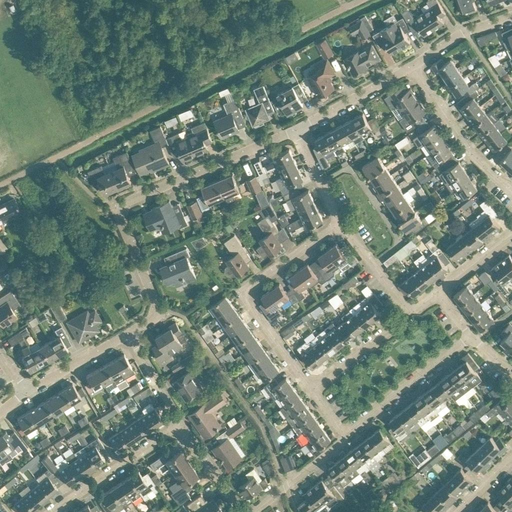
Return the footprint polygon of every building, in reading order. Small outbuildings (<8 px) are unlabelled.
[(427,0),(426,1),(431,8),(424,12),(434,29),(444,22),(440,16),(446,13),(443,8),(437,0),(427,0)] [(473,0),(456,0),(461,12),(468,9),(469,12),(477,9),(473,0)] [(403,14),(410,26),(413,31),(414,31),(414,30),(419,27),(424,35),(434,29),(424,12),(414,19),(408,10),(403,14)] [(366,15),(361,18),(365,24),(369,22),(366,15)] [(403,17),(388,26),(401,47),(410,42),(404,30),(409,27),(403,17)] [(361,18),(348,25),(352,34),(358,31),(362,38),(370,33),(365,24),(361,18)] [(391,53),(401,47),(388,26),(373,34),(379,45),(384,42),(391,53)] [(511,31),(510,28),(501,32),(504,37),(502,38),(507,48),(511,45),(511,31)] [(478,42),(482,47),(488,45),(487,41),(490,40),(498,36),(496,31),(488,34),(483,35),(477,37),(478,42)] [(317,43),(325,57),(333,53),(325,39),(317,43)] [(372,62),(379,58),(372,44),(359,51),(359,50),(345,58),(354,74),(368,66),(367,64),(372,61),(372,62)] [(441,70),(442,73),(455,64),(451,58),(445,63),(442,58),(432,65),(437,73),(441,70)] [(328,76),(334,73),(327,59),(315,66),(318,70),(308,76),(319,96),(327,92),(329,92),(331,91),(332,89),(334,88),(328,76)] [(445,84),(446,86),(462,75),(455,64),(442,73),(449,82),(445,84)] [(462,75),(446,86),(449,90),(453,88),(457,94),(462,90),(466,95),(476,88),(472,83),(469,85),(462,75)] [(297,111),(297,108),(303,105),(296,92),(302,88),(299,82),(292,86),(290,86),(288,87),(286,88),(285,89),(283,91),(278,94),(280,99),(273,103),(278,112),(285,108),(288,113),(294,110),(297,111)] [(268,113),(274,110),(263,84),(254,88),(260,102),(245,108),(253,126),(255,125),(255,126),(260,124),(259,123),(268,119),(266,116),(268,113)] [(399,105),(402,110),(418,99),(410,88),(399,96),(395,90),(384,97),(392,109),(399,105)] [(466,95),(457,102),(461,107),(460,107),(467,116),(480,105),(473,97),(479,93),(476,88),(466,95)] [(246,125),(247,124),(236,98),(224,103),(229,114),(215,120),(222,137),(239,129),(238,127),(246,123),(246,125)] [(407,131),(418,124),(414,118),(426,111),(418,99),(402,110),(406,115),(400,120),(407,131)] [(467,116),(473,123),(472,124),(473,124),(474,124),(487,114),(480,105),(467,116)] [(183,119),(195,114),(192,107),(180,112),(183,119)] [(363,113),(353,118),(362,134),(372,128),(373,132),(379,129),(373,117),(367,120),(363,113)] [(474,124),(480,133),(494,122),(487,114),(474,124)] [(353,118),(344,123),(352,139),(355,143),(364,138),(362,134),(353,118)] [(208,149),(206,143),(213,140),(205,121),(191,127),(193,131),(187,134),(188,137),(196,154),(208,149)] [(480,133),(487,141),(501,131),(494,122),(480,133)] [(352,139),(344,123),(334,129),(343,144),(352,139)] [(419,148),(426,143),(443,131),(440,128),(438,129),(434,124),(413,139),(419,148)] [(155,140),(165,136),(161,125),(150,130),(155,140)] [(334,129),(325,134),(334,149),(343,144),(334,129)] [(443,131),(426,143),(432,152),(447,142),(443,137),(446,135),(443,131)] [(494,150),(507,140),(501,131),(487,141),(493,149),(492,149),(492,150),(493,149),(494,150)] [(183,160),(196,154),(188,137),(182,139),(179,132),(166,138),(171,150),(178,147),(183,160)] [(334,149),(325,134),(315,139),(318,145),(313,148),(323,169),(330,165),(324,154),(334,149)] [(395,143),(399,148),(403,145),(410,141),(406,136),(400,140),(395,143)] [(160,167),(169,163),(160,141),(146,146),(148,151),(134,157),(141,173),(159,165),(160,167)] [(453,151),(447,142),(432,152),(427,155),(433,164),(453,151)] [(278,166),(294,158),(289,148),(273,156),(275,160),(265,165),(267,170),(278,166)] [(504,163),(509,167),(511,163),(511,148),(498,163),(501,166),(504,163)] [(118,168),(111,170),(118,187),(131,182),(125,166),(132,163),(127,151),(115,156),(118,163),(116,163),(118,168)] [(404,157),(406,159),(409,163),(413,160),(409,154),(404,157)] [(363,166),(369,175),(385,165),(378,155),(363,166)] [(299,168),(294,158),(278,166),(283,176),(299,168)] [(258,170),(260,174),(265,172),(260,160),(259,160),(254,163),(258,170)] [(439,174),(445,183),(465,170),(459,160),(439,174)] [(106,192),(118,187),(111,170),(105,173),(101,165),(88,171),(94,183),(100,180),(106,192)] [(376,184),(390,174),(385,166),(385,165),(369,175),(370,176),(370,175),(376,184)] [(290,191),(303,185),(301,180),(303,178),(299,168),(283,176),(276,179),(284,195),(290,191)] [(452,192),(457,188),(474,177),(471,173),(468,175),(465,170),(445,183),(452,192)] [(423,171),(417,175),(418,176),(420,180),(425,176),(426,176),(423,171)] [(240,190),(233,173),(217,180),(224,197),(240,190)] [(397,184),(390,174),(376,184),(373,186),(380,195),(397,184)] [(256,175),(246,178),(253,193),(262,189),(260,186),(258,181),(256,175)] [(425,176),(420,180),(423,184),(428,180),(430,178),(428,175),(426,176),(425,176)] [(474,177),(457,188),(463,197),(477,188),(474,183),(476,181),(474,177)] [(209,205),(209,203),(224,197),(217,180),(202,187),(205,195),(199,198),(203,208),(209,205)] [(389,203),(404,193),(397,184),(380,195),(386,205),(389,203)] [(291,210),(297,207),(313,199),(309,189),(293,197),(290,191),(284,195),(286,200),(291,210)] [(429,194),(435,203),(440,199),(434,190),(429,194)] [(409,202),(404,193),(389,203),(394,212),(409,202)] [(0,222),(21,212),(14,198),(0,204),(0,222)] [(302,217),(318,209),(313,199),(297,207),(302,217)] [(500,227),(494,218),(498,214),(486,199),(480,203),(484,209),(477,214),(481,220),(492,233),(500,227)] [(162,226),(169,223),(172,228),(179,225),(180,227),(188,224),(183,211),(175,214),(169,200),(153,207),(153,209),(147,212),(148,214),(145,216),(151,230),(162,225),(162,226)] [(196,200),(187,204),(193,218),(202,214),(196,200)] [(400,221),(416,211),(416,210),(415,211),(409,202),(394,212),(400,221)] [(302,217),(297,219),(300,226),(305,223),(307,227),(310,225),(323,219),(318,209),(302,217)] [(415,225),(418,230),(429,222),(425,216),(421,219),(416,211),(400,221),(407,231),(415,225)] [(285,213),(278,217),(283,227),(284,227),(286,225),(290,222),(288,218),(285,213)] [(268,253),(270,255),(283,245),(274,234),(279,230),(268,214),(258,222),(267,235),(259,240),(262,244),(257,248),(263,257),(268,253)] [(492,233),(481,220),(473,227),(483,240),(492,233)] [(229,232),(234,228),(230,222),(224,225),(229,232)] [(292,222),(290,222),(286,225),(290,231),(295,227),(292,222)] [(475,247),(483,240),(473,227),(464,233),(475,247)] [(475,247),(464,233),(455,240),(466,254),(475,247)] [(235,273),(236,274),(249,265),(241,254),(246,250),(235,234),(224,241),(234,255),(226,260),(229,264),(225,266),(225,271),(227,275),(232,276),(235,273)] [(197,247),(207,242),(203,235),(193,240),(197,247)] [(416,235),(411,239),(415,244),(420,240),(416,235)] [(426,242),(433,252),(439,247),(432,237),(426,242)] [(417,247),(415,244),(411,239),(403,246),(406,249),(407,251),(409,254),(417,247)] [(457,260),(466,254),(455,240),(447,247),(457,260)] [(359,261),(349,248),(343,252),(337,243),(327,249),(339,266),(340,267),(349,261),(352,265),(359,261)] [(406,249),(403,246),(398,250),(402,254),(407,251),(406,249)] [(184,278),(186,282),(196,277),(187,256),(190,255),(187,247),(169,255),(172,262),(161,267),(168,283),(182,277),(183,279),(184,278)] [(325,265),(320,268),(327,279),(335,274),(335,272),(334,270),(339,266),(327,249),(319,255),(325,265)] [(387,266),(398,257),(394,252),(383,261),(387,266)] [(439,274),(439,275),(442,279),(446,275),(443,271),(448,268),(437,254),(435,252),(433,254),(432,253),(426,257),(439,274)] [(420,268),(431,281),(439,275),(439,274),(426,257),(422,253),(414,260),(420,268)] [(511,257),(509,254),(500,261),(511,276),(511,257)] [(511,277),(511,276),(500,261),(491,268),(499,277),(494,281),(499,287),(504,294),(509,290),(504,284),(511,277)] [(326,280),(327,279),(320,268),(315,272),(308,263),(299,269),(309,283),(311,286),(320,280),(322,283),(323,282),(330,293),(334,291),(326,280)] [(420,268),(412,275),(422,288),(431,281),(420,268)] [(301,289),(309,283),(299,269),(290,276),(299,288),(294,292),(299,300),(305,296),(301,289)] [(489,282),(492,279),(485,270),(479,275),(485,284),(489,282)] [(355,275),(344,283),(347,288),(358,280),(355,275)] [(410,290),(413,295),(422,288),(412,275),(398,285),(405,294),(410,290)] [(494,281),(492,279),(489,282),(495,290),(499,287),(494,281)] [(454,295),(461,304),(474,293),(470,288),(473,286),(470,282),(454,295)] [(280,283),(271,289),(281,303),(289,297),(294,304),(299,300),(294,292),(291,288),(286,292),(280,283)] [(335,290),(338,293),(339,294),(347,288),(344,283),(335,290)] [(0,305),(0,323),(1,324),(3,325),(17,316),(13,310),(20,304),(13,293),(21,288),(19,284),(0,296),(0,305)] [(266,313),(273,323),(279,319),(277,317),(281,314),(276,306),(281,303),(271,289),(262,296),(271,309),(266,313)] [(477,290),(474,293),(461,304),(467,312),(480,302),(477,297),(480,294),(477,290)] [(57,292),(51,295),(54,300),(60,296),(57,292)] [(318,296),(320,300),(327,295),(324,292),(318,296)] [(339,295),(339,294),(338,293),(329,299),(331,303),(340,296),(339,295)] [(359,304),(362,307),(372,320),(381,313),(377,309),(383,305),(374,293),(359,304)] [(218,315),(232,304),(226,295),(211,305),(218,315)] [(329,299),(320,305),(322,309),(331,303),(329,299)] [(59,321),(66,317),(58,302),(50,306),(59,321)] [(467,312),(474,320),(487,310),(480,302),(467,312)] [(119,308),(120,309),(122,313),(127,309),(124,304),(119,308)] [(239,313),(232,304),(218,315),(224,324),(239,313)] [(351,310),(353,314),(364,327),(372,320),(362,307),(359,304),(351,310)] [(313,315),(322,309),(320,305),(311,311),(313,315)] [(101,320),(95,310),(90,313),(88,309),(67,321),(78,341),(98,330),(95,324),(101,320)] [(474,320),(481,329),(494,319),(487,310),(474,320)] [(35,316),(39,321),(47,316),(44,311),(35,316)] [(311,311),(302,317),(304,321),(313,315),(311,311)] [(231,333),(246,323),(239,313),(224,324),(231,333)] [(355,334),(364,327),(353,314),(349,317),(346,313),(342,316),(345,321),(345,320),(355,334)] [(32,326),(39,321),(35,316),(28,321),(32,326)] [(293,323),(295,327),(304,321),(302,317),(293,323)] [(345,321),(337,327),(347,340),(355,334),(345,320),(345,321)] [(153,347),(161,361),(172,354),(171,352),(183,345),(181,343),(187,339),(184,333),(185,333),(181,326),(181,327),(180,327),(176,322),(166,328),(167,330),(156,337),(160,343),(153,347)] [(325,330),(338,347),(347,340),(337,327),(332,322),(324,328),(325,330)] [(253,332),(246,323),(231,333),(238,342),(253,332)] [(296,328),(295,327),(293,323),(281,331),(285,336),(296,328)] [(503,349),(506,351),(511,344),(511,330),(511,328),(511,324),(510,323),(501,332),(505,336),(501,340),(506,346),(503,349)] [(25,326),(19,330),(23,336),(29,332),(25,326)] [(22,336),(23,336),(19,330),(7,338),(12,345),(23,337),(22,336)] [(325,330),(316,336),(330,354),(338,347),(325,330)] [(245,352),(259,341),(253,332),(238,342),(245,352)] [(60,335),(50,340),(58,354),(68,349),(60,335)] [(325,357),(330,354),(316,336),(308,343),(321,360),(324,364),(328,361),(325,357)] [(41,346),(49,360),(58,354),(50,340),(41,346)] [(266,350),(259,341),(245,352),(251,361),(266,350)] [(313,367),(316,365),(317,367),(322,363),(320,361),(321,360),(308,343),(306,341),(298,348),(313,367)] [(29,347),(31,351),(39,365),(49,360),(41,346),(38,342),(29,347)] [(31,351),(29,347),(27,345),(21,348),(25,354),(21,356),(30,371),(39,365),(31,351)] [(258,370),(273,360),(266,350),(251,361),(258,370)] [(197,351),(172,367),(174,371),(199,355),(197,351)] [(463,363),(458,367),(473,386),(482,379),(475,370),(479,367),(468,352),(459,359),(463,363)] [(129,363),(124,353),(114,359),(125,378),(135,372),(132,368),(129,363)] [(205,354),(198,358),(202,364),(209,360),(205,354)] [(114,359),(105,364),(116,383),(125,378),(114,359)] [(279,369),(273,360),(258,370),(265,380),(279,369)] [(105,364),(95,370),(103,384),(108,391),(117,385),(116,383),(105,364)] [(464,393),(473,386),(458,367),(449,373),(464,393)] [(95,370),(86,375),(94,389),(103,384),(95,370)] [(190,371),(174,381),(187,400),(203,389),(190,371)] [(441,380),(451,393),(456,400),(464,393),(449,373),(441,380)] [(275,399),(279,396),(293,386),(287,377),(278,383),(275,378),(264,386),(271,396),(272,395),(275,399)] [(441,380),(432,387),(443,400),(451,393),(441,380)] [(137,382),(130,387),(133,392),(140,388),(137,382)] [(72,383),(63,389),(71,402),(81,397),(76,390),(72,383)] [(142,397),(152,391),(149,386),(133,396),(135,400),(141,396),(142,397)] [(299,395),(293,386),(279,396),(286,404),(299,395)] [(81,387),(76,390),(81,397),(85,394),(81,387)] [(443,400),(432,387),(424,393),(438,411),(446,405),(443,400)] [(63,389),(54,395),(62,408),(71,402),(63,389)] [(205,403),(193,412),(198,419),(194,421),(205,437),(221,426),(211,411),(226,401),(220,393),(205,404),(205,403)] [(415,400),(430,418),(431,421),(440,414),(438,411),(424,393),(415,400)] [(54,395),(45,401),(53,414),(62,408),(54,395)] [(281,408),(287,417),(306,403),(299,395),(286,404),(281,408)] [(497,411),(498,410),(506,418),(511,412),(511,396),(505,404),(500,399),(492,407),(497,411)] [(415,400),(407,406),(417,420),(421,425),(430,418),(415,400)] [(45,401),(35,406),(44,420),(53,414),(45,401)] [(312,412),(306,403),(287,417),(293,426),(312,412)] [(145,413),(153,426),(162,420),(154,407),(153,408),(151,404),(142,409),(145,413)] [(479,412),(482,415),(491,408),(488,405),(479,412)] [(35,406),(26,412),(35,426),(44,420),(35,406)] [(409,426),(417,420),(407,406),(398,413),(409,426)] [(474,422),(482,415),(479,412),(478,410),(469,416),(471,418),(474,422)] [(25,432),(35,426),(26,412),(17,418),(25,432)] [(300,434),(318,421),(312,412),(293,426),(300,434)] [(145,413),(136,420),(144,432),(153,426),(145,413)] [(411,430),(409,426),(398,413),(390,420),(393,425),(389,429),(395,437),(405,429),(408,432),(411,430)] [(471,418),(463,425),(465,429),(474,422),(471,418)] [(135,438),(144,432),(136,420),(127,426),(135,438)] [(232,436),(245,427),(240,420),(227,430),(232,436)] [(325,430),(318,421),(300,434),(307,443),(325,430)] [(465,429),(463,425),(462,425),(461,423),(453,430),(457,435),(465,429)] [(127,426),(118,432),(126,444),(135,438),(127,426)] [(382,447),(390,441),(380,427),(371,434),(382,447)] [(27,448),(14,431),(9,435),(5,430),(2,433),(2,432),(0,432),(0,441),(8,451),(17,444),(24,451),(27,448)] [(328,434),(325,430),(307,443),(305,443),(315,456),(326,448),(323,444),(335,436),(332,431),(328,434)] [(449,442),(457,435),(453,430),(447,434),(446,433),(443,435),(449,442)] [(117,451),(126,444),(118,432),(109,438),(117,451)] [(371,434),(363,441),(378,460),(378,461),(381,458),(381,455),(385,452),(382,447),(371,434)] [(435,443),(440,449),(449,442),(443,435),(434,442),(435,443)] [(83,446),(86,451),(95,465),(104,459),(101,454),(106,450),(97,436),(83,446)] [(501,453),(508,446),(500,437),(496,441),(490,436),(483,444),(493,454),(498,450),(501,453)] [(228,438),(213,448),(222,460),(223,459),(228,467),(241,457),(228,438)] [(0,464),(1,465),(6,461),(7,462),(12,459),(7,452),(8,451),(0,441),(0,464)] [(363,441),(354,447),(369,467),(378,460),(363,441)] [(427,450),(429,452),(429,453),(432,456),(440,449),(435,443),(427,450)] [(483,444),(475,451),(488,465),(491,463),(488,460),(493,454),(483,444)] [(354,447),(346,454),(360,472),(365,468),(366,470),(370,467),(369,467),(354,447)] [(170,466),(174,473),(188,463),(186,459),(186,458),(181,450),(165,461),(161,455),(149,463),(154,470),(158,466),(162,472),(170,466)] [(342,457),(337,461),(351,479),(360,472),(346,454),(343,450),(339,453),(342,457)] [(73,451),(64,457),(77,477),(86,471),(77,457),(73,451)] [(77,457),(86,471),(95,465),(86,451),(77,457)] [(486,468),(488,465),(475,451),(467,459),(464,456),(460,460),(468,469),(473,465),(477,470),(483,464),(486,468)] [(51,471),(57,467),(47,454),(41,459),(51,471)] [(286,456),(291,469),(297,467),(291,454),(286,456)] [(286,471),(291,469),(286,456),(280,458),(286,471)] [(68,483),(77,477),(64,457),(56,462),(60,468),(59,469),(68,483)] [(266,463),(271,476),(276,473),(271,460),(266,463)] [(337,461),(335,463),(333,461),(329,464),(331,466),(329,468),(339,481),(334,484),(344,497),(349,493),(343,486),(352,479),(351,479),(337,461)] [(178,504),(190,496),(182,486),(198,475),(192,466),(191,467),(188,463),(174,473),(179,479),(171,485),(175,490),(170,493),(175,499),(178,504)] [(453,476),(465,488),(473,480),(461,468),(453,476)] [(129,476),(141,495),(144,499),(149,496),(147,493),(152,489),(154,493),(159,490),(147,472),(142,475),(138,470),(129,476)] [(36,479),(49,494),(58,487),(45,472),(36,479)] [(393,479),(397,484),(405,477),(401,472),(398,475),(395,472),(392,472),(389,474),(393,479)] [(269,483),(265,478),(259,482),(254,475),(240,485),(248,497),(269,483)] [(132,501),(141,495),(129,476),(120,482),(132,501)] [(457,495),(465,488),(453,476),(445,483),(457,495)] [(41,501),(49,494),(36,479),(36,478),(27,485),(31,490),(41,501)] [(322,479),(313,486),(330,507),(339,500),(344,497),(334,484),(329,488),(322,479)] [(388,491),(397,484),(393,479),(384,486),(388,491)] [(120,482),(111,488),(123,507),(132,501),(120,482)] [(437,491),(449,503),(457,495),(445,483),(437,491)] [(506,502),(502,507),(506,511),(511,511),(511,490),(506,484),(497,493),(506,502)] [(313,486),(304,493),(308,497),(299,505),(301,511),(324,511),(330,507),(313,486)] [(117,511),(124,508),(123,507),(111,488),(102,495),(108,504),(103,507),(106,511),(117,511)] [(22,497),(32,508),(41,501),(31,490),(22,497)] [(441,511),(449,503),(437,491),(430,498),(441,511)] [(368,500),(373,507),(382,500),(376,493),(368,500)] [(205,500),(200,494),(186,504),(191,510),(193,509),(195,511),(220,511),(222,511),(213,499),(206,503),(204,501),(205,500)] [(20,511),(27,511),(32,508),(22,497),(14,504),(20,511)] [(439,511),(441,511),(430,498),(422,506),(427,511),(439,511)] [(482,504),(479,507),(483,511),(498,511),(488,501),(484,506),(482,504)] [(8,511),(1,503),(0,504),(0,511),(8,511)]
